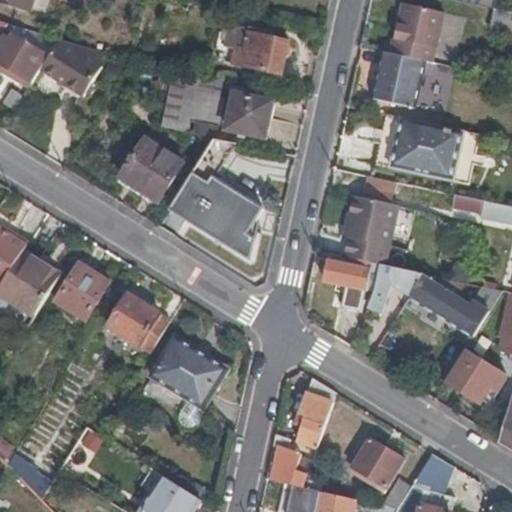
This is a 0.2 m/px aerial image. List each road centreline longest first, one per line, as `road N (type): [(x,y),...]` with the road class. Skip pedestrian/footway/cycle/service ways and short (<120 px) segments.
road 1 (residential): [(273,330),(345,0)]
road 2 (residential): [(0,151),(273,330)]
road 3 (residential): [(273,330),(511,477)]
road 4 (residential): [(235,511),(273,330)]
